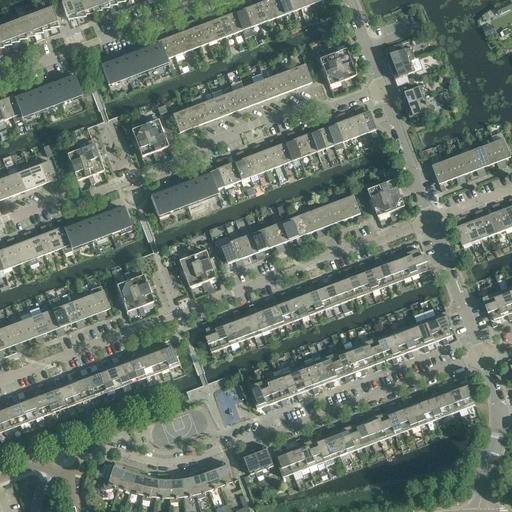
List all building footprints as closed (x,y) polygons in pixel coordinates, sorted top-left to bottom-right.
[(75,15),(70,2),(71,2),(70,0),(61,3),(68,21),(76,20),(75,15)] [(85,18),(78,0),(75,0),(71,2),(70,2),(75,15),(76,20),(85,18)] [(93,15),(87,0),(78,0),(85,18),(86,18),(85,16),(93,15)] [(101,12),(96,0),(87,0),(93,15),(94,15),(93,13),(101,12)] [(109,9),(105,0),(96,0),(101,12),(101,10),(109,9)] [(117,6),(114,0),(105,0),(109,9),(109,8),(117,6)] [(284,16),(277,0),(271,0),(269,1),(276,19),(284,16)] [(292,13),(287,0),(277,0),(284,16),(292,13)] [(301,10),(297,0),(287,0),(292,13),(301,10)] [(309,7),(306,0),(297,0),(301,10),(309,7)] [(276,19),(269,1),(260,4),(267,23),(276,19)] [(267,23),(260,4),(252,7),(259,26),(267,23)] [(259,26),(252,7),(243,11),(250,29),(259,26)] [(59,28),(52,10),(51,9),(43,12),(50,31),(51,31),(50,30),(59,28)] [(250,29),(243,11),(235,14),(242,32),(250,29)] [(50,31),(43,12),(35,15),(42,34),(43,34),(42,33),(50,31)] [(509,17),(507,12),(504,14),(498,17),(499,20),(509,17)] [(242,32),(235,14),(226,17),(233,35),(242,32)] [(42,34),(35,15),(27,18),(34,37),(35,37),(34,36),(42,34)] [(233,35),(226,17),(218,20),(225,39),(233,35)] [(34,37),(27,18),(19,21),(27,40),(26,39),(34,37)] [(225,39),(218,20),(210,23),(216,42),(225,39)] [(27,40),(19,21),(12,24),(19,43),(19,42),(27,40)] [(216,42),(210,23),(201,27),(208,45),(216,42)] [(19,43),(12,24),(4,27),(11,46),(11,45),(19,43)] [(11,46),(4,27),(0,28),(0,41),(3,49),(3,48),(11,46)] [(208,45),(201,27),(193,30),(200,48),(208,45)] [(200,48),(193,30),(184,33),(191,51),(200,48)] [(191,51),(184,33),(176,36),(183,54),(191,51)] [(183,54),(176,36),(167,39),(174,58),(183,54)] [(174,58),(167,39),(159,42),(166,61),(174,58)] [(166,61),(159,42),(139,50),(148,71),(167,64),(166,61)] [(409,57),(410,57),(409,55),(408,55),(407,52),(405,53),(404,51),(401,52),(398,45),(395,46),(398,54),(387,58),(389,64),(388,65),(390,69),(391,69),(411,62),(409,57)] [(148,71),(139,50),(120,57),(128,79),(148,71)] [(346,50),(334,55),(332,55),(335,62),(337,69),(351,64),(346,50)] [(337,69),(335,62),(332,55),(330,56),(319,61),(324,74),(337,69)] [(128,79),(120,57),(110,61),(111,64),(102,67),(101,67),(108,86),(128,79)] [(415,73),(413,69),(414,68),(414,66),(413,66),(411,62),(391,69),(391,70),(390,70),(392,75),(393,75),(395,81),(413,75),(413,74),(415,73)] [(356,77),(351,64),(337,69),(342,82),(344,82),(356,77)] [(311,84),(304,66),(294,70),(301,88),(311,84)] [(342,82),(337,69),(324,74),(329,87),(340,83),(342,82)] [(301,88),(294,70),(284,74),(291,92),(301,88)] [(291,92),(284,74),(274,77),(281,96),(291,92)] [(81,96),(74,77),(73,78),(72,78),(64,81),(63,79),(53,82),(61,104),(81,96)] [(281,96),(274,77),(264,81),(271,100),(281,96)] [(271,100),(264,81),(254,85),(261,103),(271,100)] [(61,104),(53,82),(33,90),(41,111),(61,104)] [(261,103),(254,85),(243,89),(250,107),(261,103)] [(250,107),(243,89),(233,93),(240,111),(250,107)] [(425,100),(424,96),(425,95),(424,93),(423,93),(421,89),(419,89),(401,96),(404,103),(403,103),(405,107),(405,108),(425,100)] [(41,111),(33,90),(14,97),(21,116),(20,116),(21,119),(41,111)] [(240,111),(233,93),(223,97),(230,115),(240,111)] [(21,116),(14,97),(5,101),(12,119),(20,116),(21,116)] [(230,115),(223,97),(213,100),(220,119),(230,115)] [(220,119),(213,100),(203,104),(210,123),(220,119)] [(432,106),(431,106),(429,106),(428,104),(427,105),(425,100),(405,108),(406,108),(405,108),(407,113),(410,119),(427,113),(429,114),(432,114),(434,113),(435,112),(435,111),(435,110),(435,109),(435,108),(434,107),(433,106),(432,106)] [(12,119),(5,101),(0,102),(0,112),(4,122),(12,119)] [(210,123),(203,104),(193,108),(200,126),(210,123)] [(167,113),(165,107),(157,110),(160,116),(167,113)] [(200,126),(193,108),(183,112),(190,130),(200,126)] [(190,130),(183,112),(172,116),(179,134),(190,130)] [(376,131),(369,113),(360,116),(367,134),(376,131)] [(367,134),(360,116),(352,119),(359,137),(367,134)] [(359,137),(352,119),(343,122),(350,141),(359,137)] [(158,121),(146,126),(144,126),(147,133),(150,140),(163,135),(158,121)] [(350,141),(343,122),(335,125),(342,144),(350,141)] [(342,144),(335,125),(327,129),(334,147),(342,144)] [(150,140),(147,133),(144,126),(142,127),(131,131),(136,145),(150,140)] [(334,147),(327,129),(318,132),(325,150),(334,147)] [(325,150),(318,132),(310,135),(317,153),(325,150)] [(168,148),(163,135),(150,140),(155,153),(157,153),(168,148)] [(317,153),(310,135),(301,138),(308,157),(317,153)] [(308,157),(301,138),(293,141),(300,160),(308,157)] [(155,153),(150,140),(136,145),(141,158),(153,154),(155,153)] [(511,158),(504,140),(494,144),(501,162),(502,162),(511,158)] [(300,160),(293,141),(285,145),(291,163),(300,160)] [(501,162),(494,144),(484,148),(490,166),(499,163),(501,162)] [(291,163),(285,145),(276,148),(283,166),(291,163)] [(94,146),(82,150),(80,151),(85,164),(99,159),(94,146)] [(283,166),(276,148),(268,151),(275,169),(283,166)] [(490,166),(484,148),(473,152),(480,170),(482,169),(490,166)] [(80,151),(78,151),(67,156),(72,169),(85,164),(80,151)] [(275,169),(268,151),(259,154),(266,172),(275,169)] [(480,170),(473,152),(463,156),(470,174),(478,171),(480,170)] [(266,172),(259,154),(251,157),(258,176),(266,172)] [(470,174),(463,156),(453,159),(460,178),(462,177),(470,174)] [(258,176),(251,157),(242,160),(249,179),(258,176)] [(104,172),(99,159),(85,164),(90,178),(92,177),(104,172)] [(460,178),(453,159),(443,163),(450,182),(458,178),(460,178)] [(249,179),(242,160),(234,164),(241,182),(249,179)] [(56,181),(49,162),(39,166),(46,185),(56,181)] [(450,182),(443,163),(433,167),(439,185),(450,182)] [(90,178),(85,164),(72,169),(77,183),(88,178),(90,178)] [(241,182),(234,164),(226,167),(233,185),(241,182)] [(46,185),(39,166),(29,170),(36,188),(46,185)] [(233,185),(226,167),(217,170),(224,188),(233,185)] [(36,188),(29,170),(19,174),(26,192),(36,188)] [(224,188),(217,170),(209,173),(216,192),(224,188)] [(216,192),(209,173),(179,184),(187,206),(217,195),(216,192)] [(26,192),(19,174),(9,178),(16,196),(26,192)] [(16,196),(9,178),(0,180),(0,185),(5,200),(16,196)] [(395,181),(384,186),(382,186),(387,200),(400,195),(395,181)] [(187,206),(179,184),(169,188),(177,210),(187,206)] [(382,186),(380,187),(368,192),(373,205),(387,200),(382,186)] [(177,210),(169,188),(159,192),(160,194),(151,198),(150,198),(158,217),(177,210)] [(405,208),(400,195),(387,200),(392,213),(394,213),(405,208)] [(342,222),(361,215),(354,197),(293,220),(300,238),(302,238),(318,231),(322,230),(338,224),(342,222)] [(392,213),(387,200),(373,205),(378,218),(390,214),(392,213)] [(130,227),(123,208),(122,209),(113,212),(113,210),(103,213),(111,235),(130,227)] [(511,229),(511,223),(507,210),(499,213),(505,232),(511,229)] [(111,235),(103,213),(83,221),(91,242),(111,235)] [(505,232),(499,213),(490,216),(497,235),(505,232)] [(497,235),(490,216),(482,220),(489,238),(497,235)] [(300,238),(293,220),(283,224),(290,242),(298,239),(300,238)] [(489,238),(482,220),(473,223),(480,241),(489,238)] [(91,242),(83,221),(63,228),(70,247),(71,250),(91,242)] [(480,241),(473,223),(465,226),(472,244),(480,241)] [(290,242),(283,224),(273,228),(279,246),(281,245),(290,242)] [(472,244),(465,226),(456,229),(463,248),(472,244)] [(70,247),(63,228),(55,231),(62,250),(70,247)] [(279,246),(273,228),(262,231),(269,250),(277,247),(279,246)] [(62,250),(55,231),(46,235),(53,253),(62,250)] [(269,250),(262,231),(252,235),(259,254),(261,253),(269,250)] [(53,253),(46,235),(38,238),(45,256),(53,253)] [(259,254),(252,235),(242,239),(249,257),(257,254),(259,254)] [(45,256),(38,238),(29,241),(36,259),(45,256)] [(249,257),(242,239),(232,243),(239,261),(241,261),(249,257)] [(36,259),(29,241),(21,244),(28,262),(36,259)] [(239,261),(232,243),(221,247),(228,265),(237,262),(239,261)] [(28,262),(21,244),(13,247),(19,266),(28,262)] [(19,266),(13,247),(4,251),(11,269),(19,266)] [(431,271),(425,256),(422,258),(419,250),(413,253),(411,253),(419,276),(431,271)] [(11,269),(4,251),(0,252),(0,265),(3,272),(11,269)] [(212,266),(210,260),(207,252),(196,257),(194,257),(199,271),(212,266)] [(411,253),(409,254),(403,256),(412,278),(419,276),(411,253)] [(403,256),(397,258),(395,259),(404,281),(412,278),(403,256)] [(194,257),(192,258),(180,262),(185,276),(199,271),(194,257)] [(395,259),(393,260),(387,262),(396,284),(404,281),(395,259)] [(387,262),(382,264),(380,265),(388,287),(396,284),(387,262)] [(380,265),(378,266),(372,268),(380,290),(388,287),(380,265)] [(218,279),(212,266),(199,271),(204,284),(206,284),(218,279)] [(372,268),(366,270),(364,271),(372,293),(380,290),(372,268)] [(204,284),(199,271),(185,276),(191,289),(202,285),(204,284)] [(364,271),(362,272),(356,274),(364,296),(372,293),(364,271)] [(356,274),(350,276),(348,277),(357,299),(364,296),(356,274)] [(143,277),(132,281),(130,282),(135,295),(148,290),(143,277)] [(348,277),(346,278),(340,280),(349,302),(357,299),(348,277)] [(340,280),(334,282),(332,283),(341,305),(349,302),(340,280)] [(130,282),(128,282),(116,287),(121,300),(135,295),(130,282)] [(332,283),(330,284),(325,286),(333,308),(341,305),(332,283)] [(325,286),(319,288),(317,289),(325,311),(333,308),(325,286)] [(317,289),(315,290),(309,292),(317,314),(325,311),(317,289)] [(153,303),(148,290),(135,295),(140,309),(142,308),(153,303)] [(511,314),(511,298),(509,290),(501,293),(509,315),(511,315),(511,314)] [(109,310),(103,292),(92,296),(99,314),(101,313),(109,310)] [(309,292),(303,294),(301,295),(309,317),(317,314),(309,292)] [(509,315),(501,293),(492,296),(501,319),(507,316),(509,315)] [(140,309),(135,295),(121,300),(126,314),(138,309),(140,309)] [(301,295),(299,296),(293,298),(302,320),(309,317),(301,295)] [(99,314),(92,296),(82,300),(89,318),(97,315),(99,314)] [(501,319),(492,296),(483,300),(488,315),(489,315),(491,314),(494,321),(501,319)] [(293,298),(287,300),(285,301),(294,323),(302,320),(293,298)] [(89,318),(82,300),(72,303),(79,322),(81,321),(89,318)] [(285,301),(283,302),(277,304),(286,326),(294,323),(285,301)] [(79,322),(72,303),(62,307),(69,326),(77,322),(79,322)] [(277,304),(272,306),(270,307),(278,329),(286,326),(277,304)] [(69,326),(62,307),(52,311),(59,329),(60,329),(69,326)] [(270,307),(268,308),(262,310),(270,332),(278,329),(270,307)] [(262,310),(256,312),(254,313),(262,335),(270,332),(262,310)] [(59,329),(52,311),(42,315),(48,333),(57,330),(59,329)] [(254,313),(252,313),(246,316),(254,338),(262,335),(254,313)] [(452,329),(447,314),(436,318),(444,340),(446,339),(452,337),(449,330),(451,329),(452,329)] [(48,333),(42,315),(31,319),(38,337),(40,336),(48,333)] [(246,316),(240,318),(238,319),(247,341),(254,338),(246,316)] [(444,340),(436,318),(426,321),(435,343),(442,341),(444,340)] [(38,337),(31,319),(21,323),(28,341),(36,338),(38,337)] [(238,319),(236,319),(230,322),(239,344),(247,341),(238,319)] [(435,343),(426,321),(417,325),(425,347),(427,346),(435,343)] [(230,322),(224,324),(222,325),(231,347),(239,344),(230,322)] [(28,341),(21,323),(11,326),(18,345),(20,344),(28,341)] [(222,325),(221,325),(215,328),(223,350),(231,347),(222,325)] [(425,347),(417,325),(409,328),(417,350),(423,348),(425,347)] [(18,345),(11,326),(1,330),(8,349),(16,345),(18,345)] [(223,350),(215,328),(206,331),(209,338),(206,339),(212,354),(223,350)] [(417,350),(409,328),(401,331),(410,353),(412,352),(417,350)] [(410,353),(401,331),(393,334),(402,356),(408,354),(410,353)] [(402,356),(393,334),(385,337),(394,359),(396,358),(402,356)] [(394,359),(385,337),(377,340),(386,362),(392,360),(394,359)] [(386,362),(377,340),(369,343),(378,365),(380,364),(386,362)] [(378,365),(369,343),(362,346),(370,368),(376,366),(378,365)] [(180,366),(174,351),(172,352),(169,345),(160,348),(169,370),(180,366)] [(370,368),(362,346),(354,349),(362,371),(364,370),(370,368)] [(160,348),(155,350),(153,351),(161,373),(169,370),(160,348)] [(362,371),(354,349),(346,352),(354,374),(360,372),(362,371)] [(153,351),(151,352),(145,354),(153,376),(161,373),(153,351)] [(354,374),(346,352),(338,355),(346,377),(348,376),(354,374)] [(145,354),(139,356),(137,357),(145,379),(153,376),(145,354)] [(346,377),(338,355),(330,358),(339,380),(344,378),(346,377)] [(137,357),(135,358),(129,360),(137,382),(145,379),(137,357)] [(339,380),(330,358),(322,361),(331,383),(333,382),(339,380)] [(129,360),(123,362),(121,363),(129,385),(137,382),(129,360)] [(331,383),(322,361),(314,364),(323,386),(329,384),(331,383)] [(121,363),(119,364),(113,366),(122,388),(129,385),(121,363)] [(323,386),(314,364),(306,367),(315,389),(317,388),(323,386)] [(113,366),(107,368),(105,369),(114,391),(122,388),(113,366)] [(315,389),(306,367),(298,370),(307,392),(313,390),(315,389)] [(105,369),(103,369),(98,372),(106,394),(114,391),(105,369)] [(307,392),(298,370),(291,373),(299,395),(301,394),(307,392)] [(98,372),(92,374),(90,375),(98,397),(106,394),(98,372)] [(299,395),(291,373),(283,376),(291,398),(297,396),(299,395)] [(90,375),(88,375),(82,378),(90,400),(98,397),(90,375)] [(291,398),(283,376),(275,379),(283,401),(285,400),(291,398)] [(82,378),(76,380),(74,381),(82,403),(90,400),(82,378)] [(283,401),(275,379),(267,382),(275,404),(281,402),(283,401)] [(74,381),(72,381),(66,384),(74,406),(82,403),(74,381)] [(275,404),(267,382),(259,384),(268,407),(270,406),(275,404)] [(66,384),(60,386),(58,387),(67,409),(74,406),(66,384)] [(268,407),(259,384),(249,388),(258,411),(266,408),(268,407)] [(475,406),(472,390),(471,391),(470,391),(467,384),(460,386),(458,387),(467,409),(475,406)] [(58,387),(56,387),(50,389),(59,412),(67,409),(58,387)] [(458,387),(456,388),(451,390),(459,412),(467,409),(458,387)] [(50,389),(45,392),(43,392),(51,415),(59,412),(50,389)] [(451,390),(445,392),(443,393),(451,415),(459,412),(451,390)] [(43,392),(41,393),(35,395),(43,418),(51,415),(43,392)] [(443,393),(441,394),(435,396),(443,418),(451,415),(443,393)] [(35,395),(29,398),(27,398),(35,421),(43,418),(35,395)] [(435,396),(429,398),(427,399),(435,421),(443,418),(435,396)] [(27,398),(25,399),(19,401),(27,424),(35,421),(27,398)] [(427,399),(425,400),(419,402),(428,424),(435,421),(427,399)] [(19,401),(13,404),(11,404),(19,427),(27,424),(19,401)] [(419,402),(413,404),(411,405),(420,427),(428,424),(419,402)] [(11,404),(9,405),(3,407),(12,430),(19,427),(11,404)] [(411,405),(409,406),(403,408),(412,430),(420,427),(411,405)] [(3,407),(0,408),(0,422),(4,432),(12,430),(3,407)] [(403,408),(397,410),(395,411),(404,433),(412,430),(403,408)] [(395,411),(393,412),(387,414),(396,436),(404,433),(395,411)] [(387,414),(382,416),(380,417),(388,439),(396,436),(387,414)] [(380,417),(378,418),(372,420),(380,442),(388,439),(380,417)] [(372,420),(366,422),(364,423),(372,445),(380,442),(372,420)] [(364,423),(362,424),(356,426),(364,448),(372,445),(364,423)] [(356,426),(350,428),(348,429),(357,451),(364,448),(356,426)] [(348,429),(346,429),(340,432),(348,454),(357,451),(348,429)] [(340,432),(334,434),(332,435),(340,457),(348,454),(340,432)] [(332,435),(330,436),(324,438),(333,460),(340,457),(332,435)] [(324,438),(318,440),(316,441),(325,463),(333,460),(324,438)] [(316,441),(314,441),(308,444),(317,466),(325,463),(316,441)] [(308,444),(303,446),(301,447),(309,469),(317,466),(308,444)] [(274,467),(271,458),(266,447),(255,451),(262,472),(267,470),(267,471),(269,470),(269,469),(274,467)] [(301,447),(299,447),(293,450),(301,472),(309,469),(301,447)] [(293,450),(287,452),(285,453),(293,475),(301,472),(293,450)] [(262,472),(255,451),(243,456),(251,476),(256,474),(257,479),(264,476),(262,472)] [(285,453),(283,453),(275,456),(283,479),(293,475),(285,453)] [(232,483),(224,463),(218,466),(217,465),(213,466),(213,467),(220,488),(225,486),(225,487),(227,486),(227,485),(232,483)] [(119,489),(126,469),(125,468),(121,466),(120,467),(114,464),(108,482),(107,482),(106,482),(105,482),(105,483),(104,484),(103,485),(103,486),(103,487),(103,488),(104,489),(106,491),(109,491),(111,490),(112,488),(114,488),(114,487),(119,489)] [(220,488),(213,467),(212,468),(212,467),(207,469),(201,472),(202,474),(208,492),(213,490),(214,491),(216,490),(216,489),(220,488)] [(130,493),(137,475),(137,473),(131,470),(126,468),(126,469),(119,489),(123,490),(123,491),(125,492),(125,491),(130,493)] [(208,492),(202,474),(191,477),(196,496),(197,501),(205,498),(204,494),(208,492)] [(143,496),(147,477),(137,475),(130,493),(135,495),(135,496),(137,496),(137,495),(143,496)] [(156,499),(158,479),(147,477),(143,496),(142,501),(150,503),(150,498),(156,499)] [(196,496),(191,477),(180,479),(183,498),(188,498),(189,499),(191,498),(191,497),(196,496)] [(170,499),(169,480),(158,479),(156,499),(161,499),(161,500),(164,500),(164,499),(170,499)] [(183,498),(180,479),(169,480),(170,499),(170,504),(178,504),(177,499),(183,498)]
